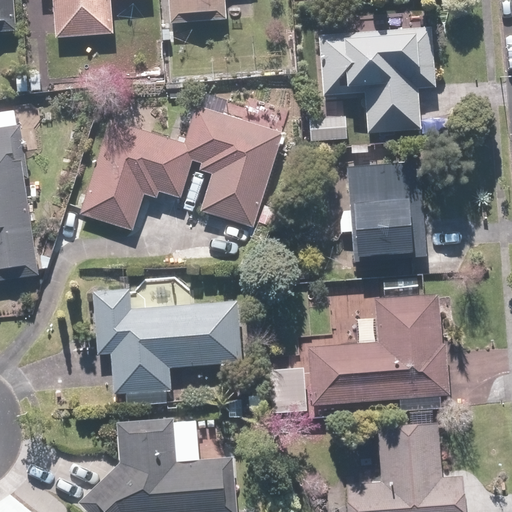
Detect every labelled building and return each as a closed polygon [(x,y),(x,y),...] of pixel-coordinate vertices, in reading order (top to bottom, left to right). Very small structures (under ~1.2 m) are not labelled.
[(0,0),(0,33),(19,33),(17,0),(0,0)] [(53,0),(56,38),(114,35),(112,0),(116,0),(53,0)] [(169,0),(172,26),(230,21),(228,0),(169,0)] [(433,28),(320,33),(322,95),(367,93),(369,135),(423,133),(421,87),(436,87),(433,28)] [(194,161),(203,164),(201,172),(212,175),(202,209),(255,226),(284,132),(199,105),(187,143),(183,157),(194,161)] [(347,105),(319,105),(320,142),(347,142),(347,105)] [(182,197),(194,161),(183,157),(187,143),(111,118),(81,215),(134,232),(146,195),(158,199),(160,190),(182,197)] [(0,279),(38,277),(26,125),(0,127),(0,279)] [(353,235),(355,262),(416,258),(413,213),(426,212),(423,158),(349,163),(352,210),(340,211),(342,235),(353,235)] [(133,292),(95,292),(96,353),(109,353),(110,400),(173,399),(172,368),(248,367),(247,298),(135,305),(133,292)] [(363,344),(311,346),(312,407),(398,405),(398,412),(439,411),(439,394),(450,394),(449,344),(441,344),(440,294),(376,296),(377,312),(363,312),(363,344)] [(307,368),(274,367),(273,411),(306,412),(307,368)] [(198,418),(121,423),(123,462),(81,504),(89,511),(238,511),(235,457),(201,459),(198,418)] [(383,477),(347,479),(349,511),(466,511),(464,477),(443,478),(439,418),(379,422),(383,477)] [(265,457),(243,459),(246,491),(268,489),(265,457)]
